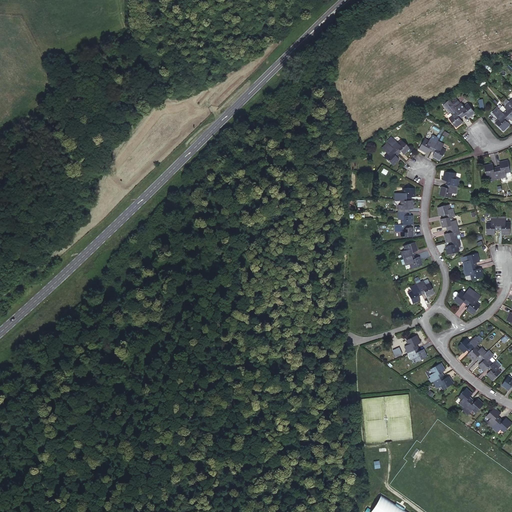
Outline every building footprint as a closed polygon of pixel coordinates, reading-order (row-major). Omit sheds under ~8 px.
[(487,82),(482,76),(475,82),(480,87),(487,82)] [(450,100),(443,105),(450,113),(453,115),(449,118),(456,127),(463,122),(460,118),(463,116),(456,108),(455,106),(452,102),(450,100)] [(511,106),(506,100),(502,104),(505,107),(500,112),(509,119),(511,122),(511,120),(511,106)] [(462,103),(456,108),(463,116),(465,114),(468,118),(475,112),(468,104),(465,106),(462,103)] [(509,119),(500,112),(499,110),(495,114),(497,116),(493,119),(504,130),(510,124),(507,121),(509,119)] [(427,146),(433,136),(426,132),(424,135),(420,134),(415,144),(423,148),(425,145),(427,146)] [(387,135),(382,139),(385,143),(390,138),(387,135)] [(439,139),(433,136),(427,146),(430,148),(429,150),(437,154),(442,144),(438,142),(439,139)] [(385,143),(393,152),(396,150),(398,152),(405,146),(396,137),(392,140),(390,138),(385,143)] [(379,147),(385,143),(382,139),(376,144),(379,147)] [(391,153),(393,152),(385,143),(379,147),(382,150),(378,153),(386,163),(394,156),(391,153)] [(493,165),(495,176),(502,175),(502,171),(507,170),(504,157),(495,159),(496,164),(493,165)] [(488,178),(495,176),(493,165),(489,165),(488,161),(480,163),(483,175),(488,174),(488,178)] [(442,182),(454,184),(455,175),(452,174),(453,171),(442,168),(440,177),(443,178),(442,182)] [(452,192),(454,184),(442,182),(442,184),(438,183),(436,192),(448,195),(448,192),(452,192)] [(392,190),(392,197),(394,197),(404,197),(404,193),(407,193),(407,184),(397,184),(397,190),(392,190)] [(407,205),(406,197),(404,197),(394,197),(394,203),(390,203),(390,209),(403,209),(403,205),(407,205)] [(440,217),(448,215),(452,214),(449,205),(445,206),(444,202),(433,204),(435,214),(439,213),(440,217)] [(403,213),(403,209),(390,209),(390,215),(394,215),(394,221),(403,220),(406,220),(406,213),(403,213)] [(492,225),(495,225),(495,214),(487,214),(487,218),(483,218),(482,229),(492,229),(492,225)] [(495,214),(495,225),(499,225),(499,229),(507,229),(507,218),(502,218),(503,214),(495,214)] [(443,228),(454,225),(453,217),(448,218),(448,215),(440,217),(437,217),(439,226),(443,226),(443,228)] [(394,221),(390,221),(390,228),(394,228),(394,233),(406,233),(407,225),(403,225),(403,220),(394,221)] [(440,233),(442,239),(444,239),(453,236),(452,233),(456,232),(454,225),(443,228),(444,232),(440,233)] [(457,235),(453,236),(444,239),(445,242),(441,243),(442,250),(456,248),(455,242),(458,242),(457,235)] [(394,249),(397,257),(409,253),(408,250),(411,248),(408,240),(397,244),(398,247),(394,249)] [(466,266),(477,263),(477,260),(480,259),(478,251),(466,253),(467,257),(464,258),(466,266)] [(409,253),(397,257),(399,264),(403,262),(405,266),(415,263),(413,255),(410,256),(409,253)] [(478,267),(477,263),(466,266),(467,273),(471,272),(471,277),(484,274),(482,266),(478,267)] [(411,280),(416,292),(420,290),(422,293),(430,289),(425,278),(420,280),(419,277),(411,280)] [(412,293),(416,292),(411,280),(405,283),(406,286),(402,288),(406,299),(414,296),(412,293)] [(458,301),(460,303),(468,294),(463,289),(460,293),(456,290),(449,298),(456,304),(458,301)] [(468,294),(460,303),(463,306),(461,309),(468,314),(475,305),(471,302),(474,299),(468,294)] [(472,336),(471,335),(468,337),(465,334),(457,342),(462,348),(466,344),(469,347),(475,342),(476,340),(472,336)] [(403,352),(413,347),(411,344),(415,342),(412,335),(401,340),(403,344),(400,345),(403,352)] [(469,347),(467,349),(471,355),(474,352),(477,355),(485,348),(480,343),(477,345),(475,342),(469,347)] [(399,346),(392,349),(394,356),(401,354),(399,346)] [(415,351),(413,347),(403,352),(406,359),(409,357),(411,361),(422,357),(418,349),(415,351)] [(477,361),(482,366),(485,364),(491,359),(488,356),(490,354),(485,348),(477,355),(480,359),(477,361)] [(498,362),(493,357),(491,359),(485,364),(488,368),(486,370),(491,375),(499,368),(495,365),(498,362)] [(430,380),(440,374),(437,370),(440,369),(435,362),(426,368),(429,372),(425,374),(430,380)] [(511,384),(511,374),(510,372),(502,381),(508,387),(511,383),(511,384)] [(442,377),(440,374),(430,380),(434,386),(437,384),(440,389),(450,383),(444,375),(442,377)] [(460,407),(469,399),(467,396),(470,395),(464,388),(455,395),(458,400),(455,402),(460,407)] [(471,402),(469,399),(460,407),(464,412),(467,410),(470,414),(479,407),(474,400),(471,402)] [(491,427),(499,419),(497,416),(499,414),(494,408),(485,416),(489,420),(486,422),(491,427)] [(502,422),(499,419),(491,427),(497,433),(500,431),(502,433),(511,425),(505,419),(502,422)] [(365,511),(410,511),(405,508),(405,509),(396,503),(396,502),(381,494),(372,509),(368,507),(365,511)]
